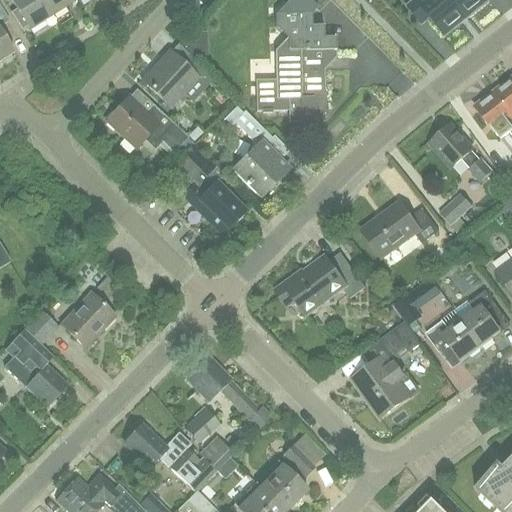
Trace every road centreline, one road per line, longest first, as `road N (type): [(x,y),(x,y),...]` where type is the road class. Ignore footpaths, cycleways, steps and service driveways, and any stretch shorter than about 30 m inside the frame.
road 1 (residential): [(212,305),(391,130),(511,33)]
road 2 (residential): [(5,511),(212,305)]
road 3 (residential): [(380,474),(212,305)]
road 4 (residential): [(47,138),(212,305)]
road 5 (residential): [(47,138),(177,0)]
road 6 (residential): [(380,474),(511,366)]
